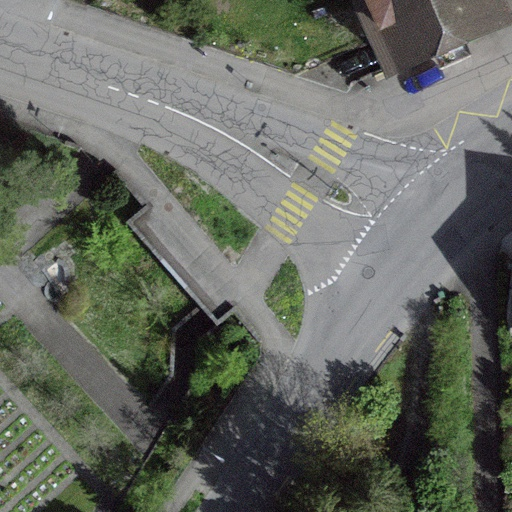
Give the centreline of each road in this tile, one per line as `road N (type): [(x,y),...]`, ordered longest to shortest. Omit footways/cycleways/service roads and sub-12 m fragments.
road 1 (residential): [(0,49),(226,131),(312,179),(404,246)]
road 2 (tertiary): [(221,511),(404,246)]
road 3 (tertiary): [(404,246),(511,151)]
